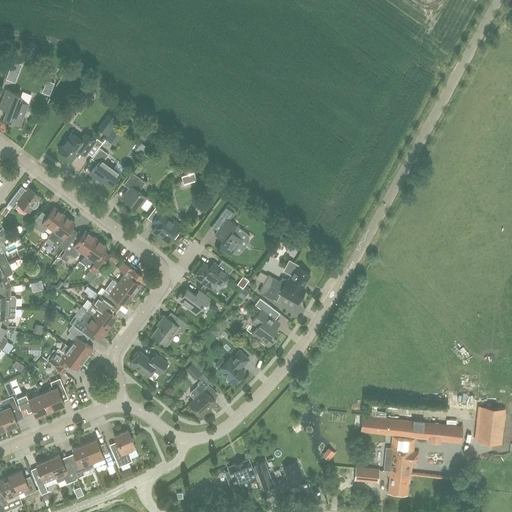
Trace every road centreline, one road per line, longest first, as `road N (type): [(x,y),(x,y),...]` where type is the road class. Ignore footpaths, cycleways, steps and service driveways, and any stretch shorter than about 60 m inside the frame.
road 1 (residential): [(120,407),(114,355),(164,282),(165,266),(26,159)]
road 2 (unclassified): [(349,272),(497,0)]
road 3 (residential): [(183,439),(221,431),(269,386),(349,272)]
road 4 (residential): [(0,452),(120,407)]
